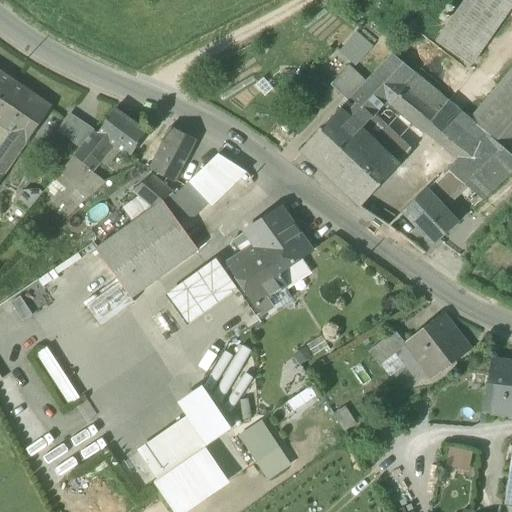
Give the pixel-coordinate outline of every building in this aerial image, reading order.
[(511,0),(466,0),(436,43),(470,67),(511,5),(511,0)] [(374,48),(358,33),(339,53),(356,68),(374,48)] [(341,109),(361,129),(414,73),(392,55),(366,83),(348,102),(341,109)] [(330,86),(348,102),(366,83),(349,66),(336,80),(330,86)] [(511,72),(471,122),(488,136),(511,156),(511,72)] [(0,126),(11,134),(26,145),(51,108),(0,73),(0,126)] [(400,165),(425,133),(449,103),(414,73),(361,129),(400,165)] [(425,133),(436,142),(462,114),(449,103),(425,133)] [(300,152),(360,209),(401,166),(400,165),(361,129),(341,109),(300,152)] [(114,110),(97,135),(119,151),(129,158),(146,133),(114,110)] [(436,142),(459,160),(460,159),(466,163),(488,136),(471,122),(462,114),(436,142)] [(77,151),(93,132),(70,116),(56,136),(77,151)] [(149,170),(174,184),(197,141),(170,128),(149,170)] [(107,167),(119,151),(97,135),(94,132),(73,157),(89,171),(88,172),(90,173),(91,172),(93,173),(101,163),(107,167)] [(0,149),(0,157),(11,166),(26,145),(11,134),(0,149)] [(511,172),(511,156),(488,136),(466,163),(460,159),(459,160),(443,176),(459,194),(473,209),(511,172)] [(208,204),(211,207),(245,173),(218,155),(189,183),(208,204)] [(0,157),(0,174),(4,177),(11,166),(0,157)] [(73,157),(66,167),(82,180),(88,172),(89,171),(73,157)] [(68,218),(104,185),(90,173),(88,172),(82,180),(66,167),(42,195),(68,218)] [(425,192),(442,210),(459,194),(443,176),(425,192)] [(150,206),(152,208),(173,194),(152,177),(132,192),(138,197),(150,206)] [(162,202),(174,218),(193,219),(208,204),(189,183),(175,196),(173,194),(162,202)] [(442,210),(425,192),(400,215),(432,249),(457,225),(442,210)] [(150,206),(138,197),(123,209),(130,220),(150,206)] [(84,304),(100,327),(134,303),(132,299),(198,252),(174,218),(162,202),(153,209),(133,223),(96,250),(118,279),(84,304)] [(244,233),(244,234),(253,248),(243,254),(229,263),(233,269),(226,274),(237,291),(257,319),(268,311),(261,302),(285,288),(285,287),(276,275),(301,259),(312,252),(282,209),(244,233)] [(233,241),(243,254),(253,248),(244,234),(233,241)] [(310,271),(301,259),(276,275),(285,287),(310,271)] [(165,297),(187,327),(237,291),(226,274),(216,260),(165,297)] [(10,304),(23,323),(33,316),(20,298),(10,304)] [(405,344),(406,346),(424,370),(432,381),(471,351),(444,314),(405,344)] [(368,354),(380,367),(396,355),(406,346),(405,344),(395,332),(368,354)] [(321,337),(306,346),(313,357),(328,348),(321,337)] [(413,378),(424,370),(406,346),(396,355),(413,378)] [(306,348),(295,355),(301,366),(312,359),(306,348)] [(38,355),(70,405),(80,399),(47,349),(38,355)] [(484,415),(511,418),(511,362),(492,360),(484,415)] [(308,386),(281,402),(292,419),(318,402),(308,386)] [(181,408),(190,420),(140,455),(157,481),(207,446),(231,430),(205,392),(181,408)] [(335,419),(344,432),(355,422),(347,411),(335,419)] [(361,433),(355,422),(344,432),(349,440),(361,433)] [(283,459),(259,423),(240,436),(263,472),(283,459)] [(207,446),(157,481),(154,483),(173,511),(182,511),(226,482),(204,449),(207,447),(207,446)] [(473,453),(449,448),(445,467),(469,472),(473,453)]
